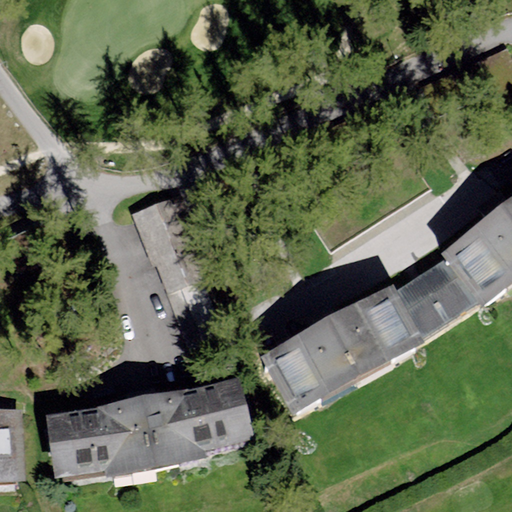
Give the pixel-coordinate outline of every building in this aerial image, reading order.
[(139,202),(177,328),(221,315),(182,188),(139,202)] [(77,257),(61,216),(1,240),(16,280),(77,257)] [(511,229),(441,285),(479,334),(511,307),(511,229)] [(418,372),(387,316),(264,383),(295,439),(418,372)] [(223,395),(25,433),(30,493),(127,489),(240,457),(223,395)] [(0,495),(18,494),(15,419),(0,419),(0,495)]
